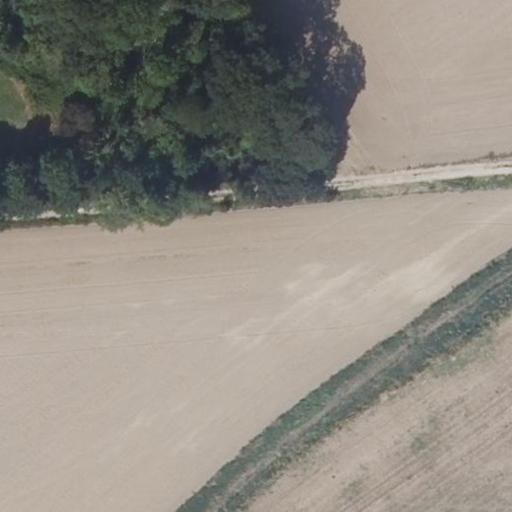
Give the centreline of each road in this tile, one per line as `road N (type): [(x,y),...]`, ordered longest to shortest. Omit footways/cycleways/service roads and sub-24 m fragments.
road 1 (track): [(511,187),(0,235)]
road 2 (track): [(511,288),(411,346),(216,511)]
